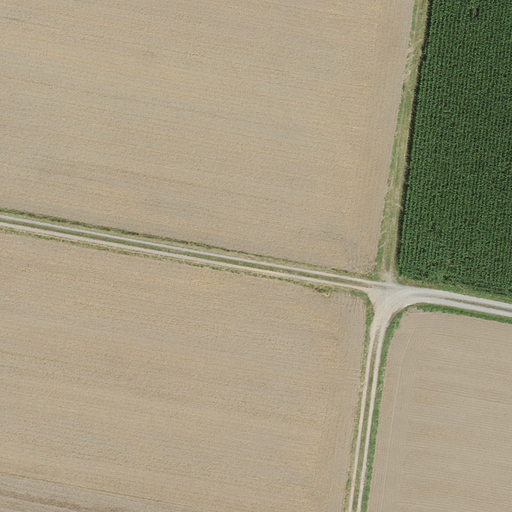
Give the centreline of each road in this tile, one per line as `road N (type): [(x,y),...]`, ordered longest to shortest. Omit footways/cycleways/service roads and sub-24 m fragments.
road 1 (track): [(511,312),(0,222)]
road 2 (track): [(410,0),(381,290)]
road 3 (track): [(349,511),(381,290)]
